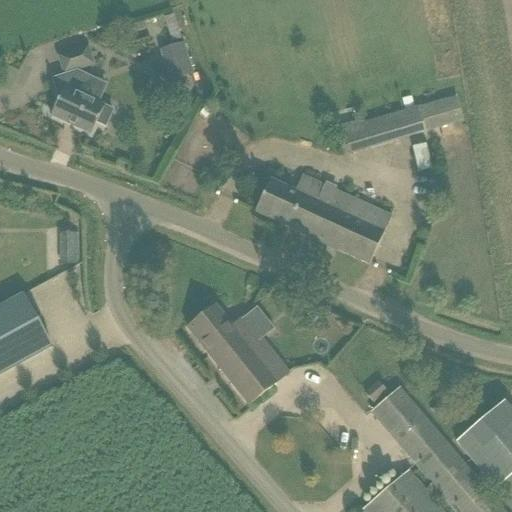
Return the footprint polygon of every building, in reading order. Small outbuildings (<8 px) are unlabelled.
[(170,84),(191,76),(181,46),(159,54),(170,84)] [(83,76),(77,73),(76,70),(92,65),(86,48),(58,57),(64,74),(65,74),(65,76),(52,80),(56,93),(60,95),(50,117),(90,136),(96,124),(105,128),(112,111),(75,94),(83,76)] [(456,98),(360,126),(346,130),(353,154),(425,133),(424,128),(461,117),(456,98)] [(255,213),(369,266),(377,247),(392,218),(305,176),(298,190),(271,177),(263,195),(255,213)] [(80,262),(79,232),(60,232),(61,262),(80,262)] [(24,296),(0,309),(0,375),(52,347),(24,296)] [(248,406),(288,375),(243,318),(231,327),(215,307),(187,329),(248,406)] [(375,383),(363,393),(372,403),(384,393),(375,383)] [(511,411),(505,403),(455,444),(495,492),(511,477),(511,411)]
